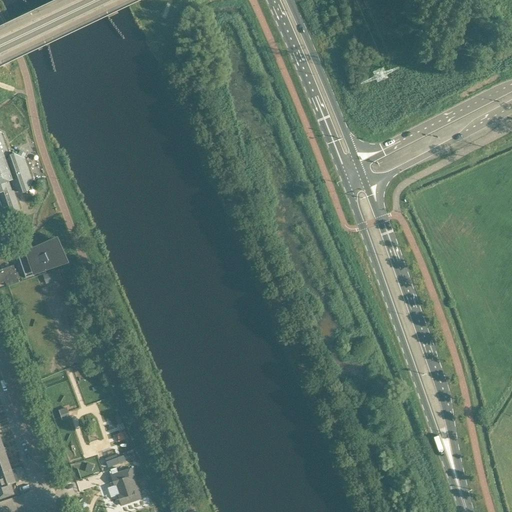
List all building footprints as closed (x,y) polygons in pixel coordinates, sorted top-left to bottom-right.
[(11,154),(9,150),(3,133),(0,131),(0,201),(5,214),(13,218),(17,217),(22,208),(17,193),(18,190),(23,193),(28,191),(34,178),(29,165),(27,159),(14,153),(11,154)] [(20,251),(16,252),(17,253),(21,252),(29,276),(25,277),(25,278),(64,264),(66,264),(67,263),(55,237),(35,246),(33,247),(32,247),(29,248),(21,251),(20,251)] [(13,264),(0,268),(0,282),(6,281),(7,286),(19,281),(18,278),(20,277),(19,271),(16,272),(13,264)] [(117,456),(106,460),(109,468),(126,462),(124,456),(118,458),(117,456)] [(0,474),(12,470),(8,458),(0,460),(0,474)] [(121,505),(142,498),(131,468),(111,475),(114,485),(117,484),(120,494),(118,495),(121,505)] [(0,474),(0,499),(14,495),(10,484),(16,482),(16,481),(18,481),(16,475),(14,475),(12,470),(0,474)]
